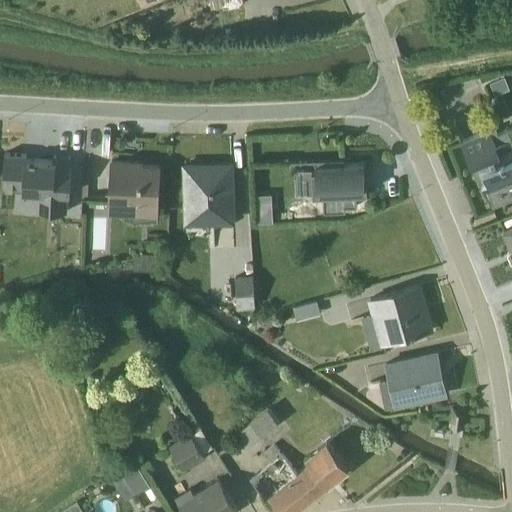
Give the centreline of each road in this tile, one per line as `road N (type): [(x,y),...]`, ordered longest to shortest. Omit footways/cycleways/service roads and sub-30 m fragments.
road 1 (residential): [(0,104),(270,113),(396,105)]
road 2 (residential): [(396,105),(479,308),(500,381)]
road 3 (residential): [(500,381),(511,511)]
road 4 (track): [(390,79),(511,52)]
